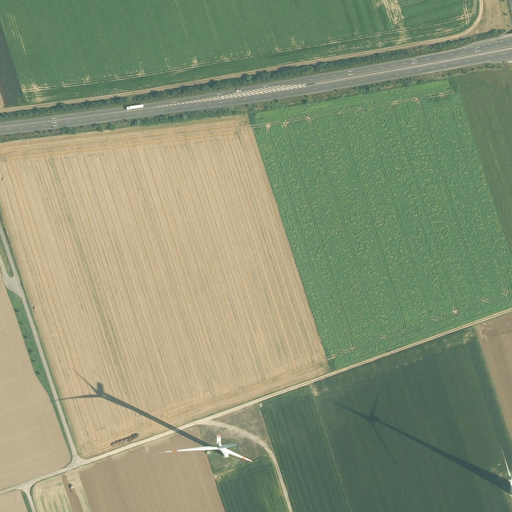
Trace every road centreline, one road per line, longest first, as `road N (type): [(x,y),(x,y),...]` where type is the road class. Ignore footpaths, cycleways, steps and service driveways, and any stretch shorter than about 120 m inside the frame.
road 1 (track): [(480,0),(479,19),(458,36),(0,112)]
road 2 (track): [(511,310),(93,459)]
road 3 (trunk): [(511,43),(142,111)]
road 4 (trunk): [(142,111),(511,54)]
road 5 (track): [(77,465),(0,228)]
road 6 (trunk): [(142,111),(0,129)]
road 7 (track): [(291,511),(271,453),(257,440),(198,422)]
